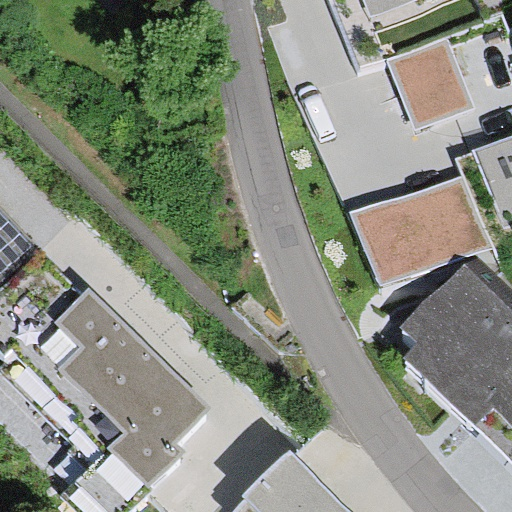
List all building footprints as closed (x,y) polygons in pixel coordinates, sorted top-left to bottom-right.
[(448,35),(389,59),(418,126),(476,101),(448,35)] [(461,176),(349,220),(379,296),(491,252),(461,176)] [(0,288),(40,251),(0,209),(0,288)] [(215,424),(43,258),(0,303),(0,354),(14,367),(9,372),(80,441),(74,448),(96,470),(67,499),(80,511),(142,511),(188,466),(181,460),(215,424)] [(495,425),(511,441),(511,295),(478,263),(402,342),(420,359),(405,374),(477,443),(495,425)] [(344,511),(290,463),(246,511),(344,511)]
